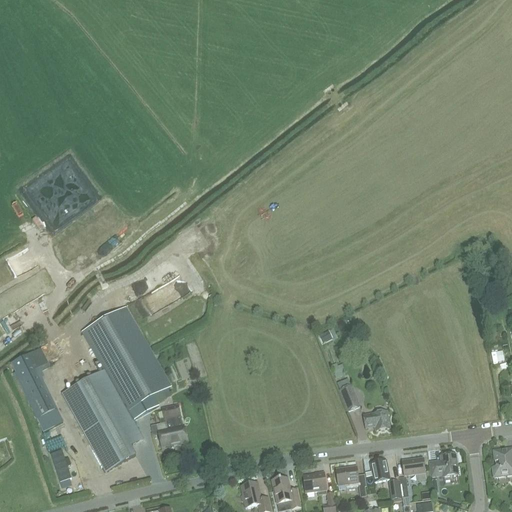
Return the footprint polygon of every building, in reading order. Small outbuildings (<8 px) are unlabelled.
[(68,258),(122,218),(112,206),(86,226),(59,246),(68,258)] [(12,301),(0,311),(8,321),(16,314),(15,313),(20,310),(12,301)] [(158,408),(157,405),(166,400),(162,394),(170,389),(125,309),(84,332),(105,371),(63,395),(106,473),(136,457),(130,447),(143,440),(133,422),(158,408)] [(322,344),(327,342),(323,334),(318,337),(322,344)] [(48,363),(41,349),(9,365),(37,420),(55,411),(34,370),(48,363)] [(389,380),(379,359),(374,362),(383,382),(389,380)] [(331,367),(334,375),(336,380),(343,376),(341,372),(344,371),(342,365),(337,367),(336,364),(331,367)] [(360,408),(352,386),(351,387),(348,380),(337,385),(339,391),(338,392),(347,413),(360,408)] [(185,446),(186,443),(187,443),(184,427),(182,427),(180,419),(181,419),(178,407),(162,410),(165,424),(157,426),(161,448),(179,444),(181,447),(185,446)] [(390,430),(387,413),(372,415),(372,416),(363,417),(365,428),(374,426),(375,432),(390,430)] [(494,479),(511,476),(511,450),(493,453),(495,468),(492,469),(494,479)] [(84,456),(80,458),(86,471),(90,469),(84,456)] [(443,478),(458,476),(455,456),(440,458),(441,463),(430,464),(432,478),(443,477),(443,478)] [(423,460),(402,463),(404,477),(425,474),(423,460)] [(381,463),(371,465),(374,481),(378,480),(379,483),(389,481),(386,466),(382,466),(381,463)] [(359,487),(356,469),(336,472),(338,487),(345,486),(345,487),(347,489),(359,487)] [(315,476),(303,477),(305,495),(317,493),(318,497),(326,496),(327,507),(322,507),(322,511),(335,511),(334,494),(327,495),(324,473),(315,475),(315,476)] [(408,501),(406,479),(399,480),(402,501),(408,501)] [(280,480),(272,482),(277,506),(290,503),(292,510),(300,509),(297,491),(290,493),(287,480),(280,481),(280,480)] [(401,502),(398,482),(388,484),(390,504),(401,502)] [(258,484),(240,488),(242,498),(241,498),(242,503),(244,503),(245,510),(257,507),(258,511),(270,511),(268,499),(261,501),(258,484)] [(432,495),(421,497),(422,503),(432,502),(432,495)] [(410,506),(410,511),(432,511),(431,503),(416,505),(410,506)]
